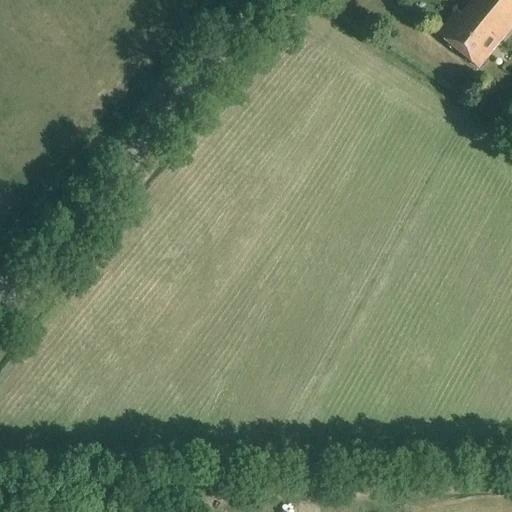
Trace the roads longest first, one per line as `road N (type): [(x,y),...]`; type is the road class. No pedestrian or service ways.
road 1 (tertiary): [(0,322),(266,0)]
road 2 (track): [(511,485),(195,500),(186,511)]
